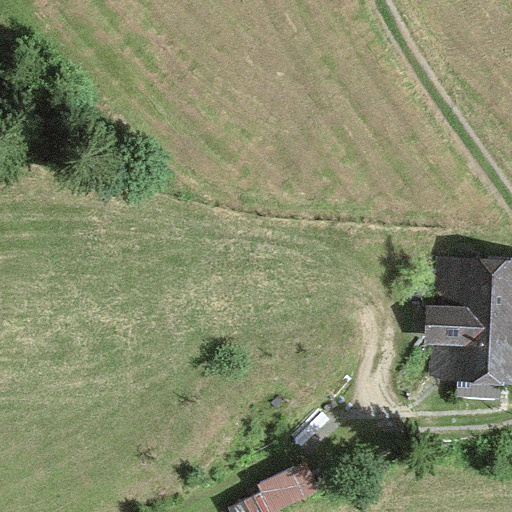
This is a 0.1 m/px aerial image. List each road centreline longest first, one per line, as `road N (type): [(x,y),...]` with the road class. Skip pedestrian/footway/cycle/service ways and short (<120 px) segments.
road 1 (track): [(180,511),(356,438),(511,418)]
road 2 (track): [(511,203),(414,68),(379,0)]
